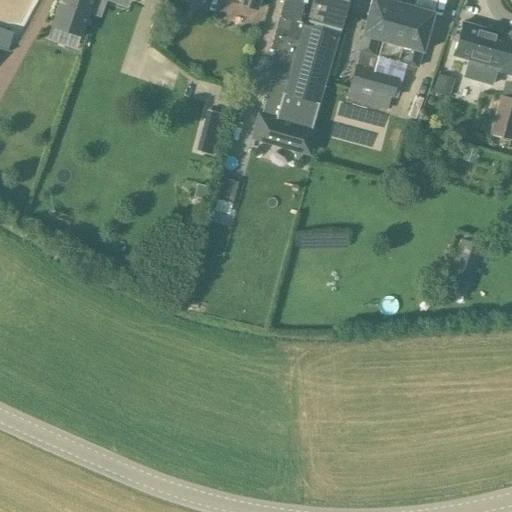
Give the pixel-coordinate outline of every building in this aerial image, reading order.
[(60,0),(52,25),(81,35),(93,0),(60,0)] [(223,0),(239,4),(239,3),(256,8),(258,0),(223,0)] [(259,83),(256,95),(316,112),(318,104),(325,80),(339,32),(344,17),(344,16),(348,0),(283,0),(280,15),(279,17),(269,49),(274,50),(266,79),(274,81),(272,87),(259,83)] [(361,35),(358,48),(374,53),(378,39),(381,40),(382,40),(388,17),(393,1),(389,0),(370,0),(366,17),(361,35)] [(413,0),(412,4),(432,10),(434,0),(413,0)] [(382,40),(377,55),(378,56),(377,57),(404,64),(418,68),(422,52),(432,17),(434,12),(393,1),(388,17),(382,40)] [(510,36),(462,22),(453,55),(501,69),(501,71),(511,73),(511,34),(510,36)] [(0,47),(8,49),(13,33),(0,29),(0,47)] [(350,86),(346,98),(364,103),(373,73),(355,68),(350,86)] [(390,97),(393,98),(393,97),(398,80),(373,73),(364,103),(386,109),(390,97)] [(433,92),(448,96),(452,80),(438,76),(433,92)] [(220,89),(217,99),(234,103),(237,93),(220,89)] [(310,132),(316,112),(256,95),(253,103),(267,107),(263,118),(258,117),(253,135),(309,151),(314,133),(310,132)] [(511,141),(511,98),(501,95),(489,136),(511,142),(511,141)] [(217,135),(223,114),(208,110),(203,131),(217,135)] [(233,203),(238,182),(222,178),(217,198),(233,203)] [(206,203),(209,189),(196,186),(193,199),(206,203)] [(463,243),(443,293),(461,300),(481,250),(463,243)]
